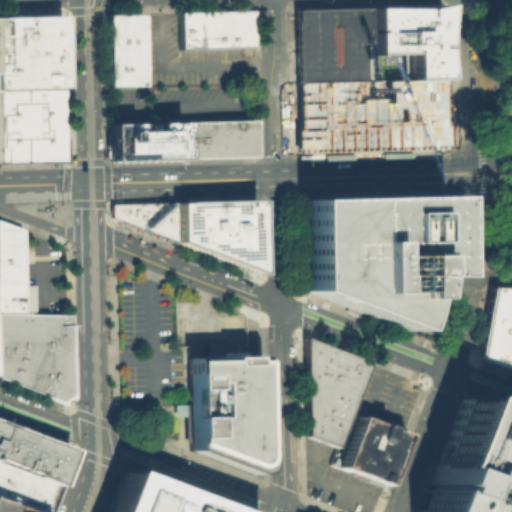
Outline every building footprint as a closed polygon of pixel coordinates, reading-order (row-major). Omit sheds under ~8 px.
[(365,6),(366,52),(402,51),(403,78),(440,78),(438,4),(365,6)] [(292,8),(365,6),(366,52),(367,79),(294,81),(292,8)] [(176,48),(175,12),(249,10),(250,46),(176,48)] [(0,88),(61,87),(59,12),(0,13),(0,88)] [(142,86),(106,86),(104,14),(140,13),(141,49),(142,86)] [(0,161),(48,160),(63,160),(61,87),(0,88),(0,161)] [(252,155),(180,156),(179,120),(251,118),(252,155)] [(179,120),(180,156),(107,158),(106,122),(153,121),(179,120)] [(415,276),(413,294),(410,307),(404,328),(299,289),(296,199),(441,195),(443,275),(415,276)] [(214,255),(173,240),(172,200),(253,198),(255,270),(214,255)] [(173,240),(109,217),(109,202),(172,200),(173,240)] [(0,220),(21,228),(22,284),(32,284),(33,313),(0,312),(0,220)] [(506,231),(506,238),(507,255),(494,256),(493,232),(506,231)] [(511,286),(511,361),(509,369),(475,356),(487,286),(511,286)] [(69,392),(58,400),(0,377),(0,312),(33,313),(67,313),(69,392)] [(302,338),(364,361),(345,412),(333,446),(304,435),(302,338)] [(248,471),(186,449),(183,355),(256,353),(259,462),(258,467),(256,469),(252,471),(248,471)] [(434,465),(461,395),(511,414),(511,465),(502,491),(434,465)] [(333,446),(326,463),(334,466),(381,483),(382,479),(400,432),(353,415),(345,412),(333,446)] [(0,423),(68,449),(54,484),(0,463),(0,423)] [(0,502),(25,511),(43,511),(54,484),(0,463),(0,502)] [(493,511),(502,491),(434,465),(416,511),(493,511)] [(511,511),(511,465),(502,491),(493,511),(511,511)] [(103,511),(120,469),(232,511),(103,511)] [(0,511),(25,511),(0,502),(0,511)]
